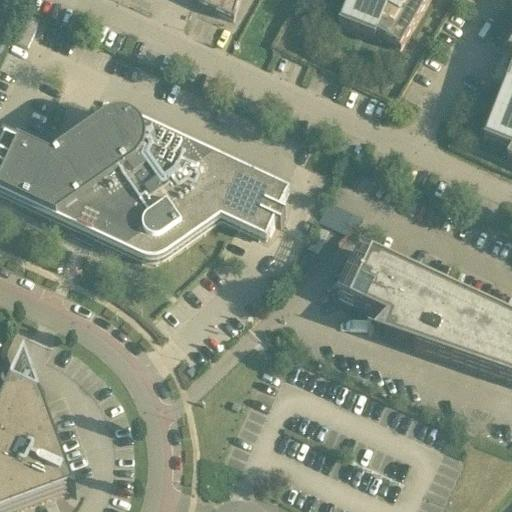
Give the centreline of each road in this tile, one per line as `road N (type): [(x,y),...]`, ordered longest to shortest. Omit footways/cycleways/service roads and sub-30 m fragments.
road 1 (residential): [(73,0),(511,196)]
road 2 (residential): [(156,511),(161,443),(141,379),(88,329),(0,288)]
